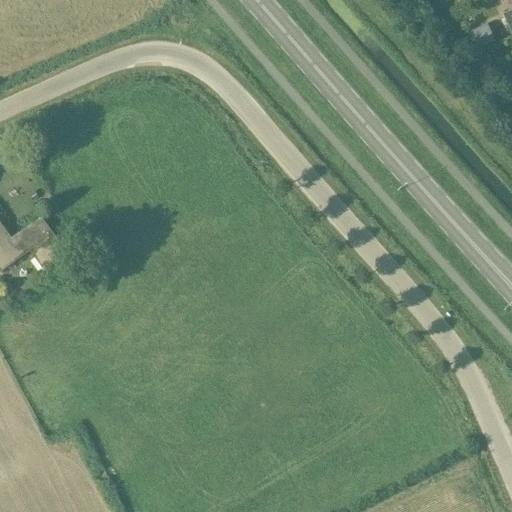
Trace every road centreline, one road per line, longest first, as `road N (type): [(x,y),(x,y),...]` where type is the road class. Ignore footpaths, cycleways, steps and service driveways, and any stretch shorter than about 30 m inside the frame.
road 1 (unclassified): [(511,485),(465,367),(215,73),(149,51),(0,110)]
road 2 (secondary): [(511,284),(253,0)]
